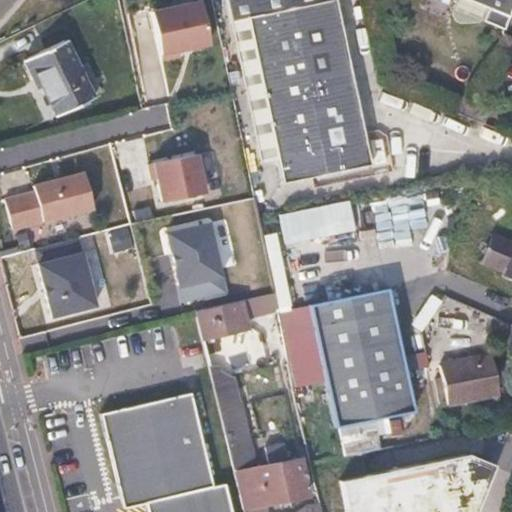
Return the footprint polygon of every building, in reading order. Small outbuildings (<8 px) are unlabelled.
[(248,21),(277,165),(281,187),(370,170),(334,0),(225,0),(230,25),(248,21)] [(482,28),(507,33),(511,8),(511,0),(441,0),(486,10),(482,28)] [(198,5),(147,17),(159,65),(209,53),(198,5)] [(259,168),(277,165),(248,21),(230,25),(259,168)] [(33,71),(51,109),(89,92),(61,34),(21,54),(30,73),(33,71)] [(455,116),(485,127),(490,113),(460,101),(455,116)] [(199,155),(150,161),(156,211),(204,205),(199,155)] [(11,226),(95,205),(85,165),(32,178),(35,187),(3,195),(11,226)] [(208,224),(162,235),(177,296),(222,285),(208,224)] [(498,281),(511,286),(511,242),(511,244),(488,236),(476,267),(500,276),(498,281)] [(81,238),(34,252),(51,312),(99,299),(81,238)] [(216,291),(219,304),(272,292),(269,279),(216,291)] [(275,308),(272,292),(219,304),(191,311),(191,312),(198,340),(244,329),(241,316),(275,308)] [(330,432),(409,417),(408,411),(402,375),(385,292),(307,309),(330,432)] [(285,358),(277,318),(258,322),(268,362),(285,358)] [(459,404),(511,393),(503,354),(451,365),(459,404)] [(225,364),(204,369),(210,392),(231,387),(225,364)] [(251,468),(231,387),(210,392),(239,511),(258,511),(257,504),(261,504),(300,495),(293,459),(283,461),(280,450),(263,454),(266,465),(251,468)] [(186,391),(95,412),(101,436),(102,436),(119,506),(144,500),(208,485),(186,391)] [(474,511),(490,469),(464,460),(338,485),(343,511),(474,511)] [(208,485),(144,500),(146,511),(226,511),(220,483),(208,485)]
